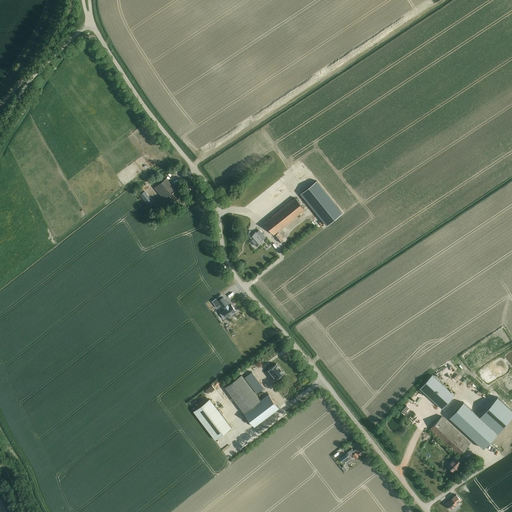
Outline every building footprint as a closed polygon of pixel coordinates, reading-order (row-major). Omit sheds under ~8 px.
[(176,190),(166,178),(154,188),(164,200),(169,196),(174,202),(181,196),(176,190)] [(317,181),(301,194),(326,225),(342,213),(317,181)] [(281,186),(276,193),(278,195),(284,188),(281,186)] [(274,235),(304,210),(295,198),(265,223),(274,235)] [(244,234),(248,239),(250,238),(256,246),(263,241),(262,240),(264,238),(259,232),(257,233),(256,232),(253,235),(249,230),(244,234)] [(280,242),(286,237),(281,230),(274,236),(280,242)] [(227,305),(227,304),(228,303),(223,296),(218,300),(223,308),(225,306),(226,308),(222,311),(227,317),(230,314),(231,316),(234,314),(233,312),(235,310),(231,305),(228,307),(227,305)] [(276,380),(284,374),(276,364),(268,370),(270,372),(268,374),(269,376),(270,376),(271,377),(273,376),(276,380)] [(245,377),(247,381),(257,394),(264,388),(252,372),(245,377)] [(268,394),(260,400),(241,375),(225,387),(244,412),(254,426),(279,408),(268,394)] [(420,388),(442,409),(454,395),(432,375),(420,388)] [(511,417),(511,409),(498,397),(479,417),(463,402),(450,417),(484,448),(511,417)] [(231,427),(210,399),(194,411),(215,440),(231,427)] [(430,428),(459,455),(471,443),(442,416),(430,428)] [(353,456),(356,459),(366,451),(362,445),(354,451),(352,449),(347,453),(349,455),(351,457),(353,456)] [(349,458),(346,454),(339,459),(342,463),(349,458)] [(447,466),(453,471),(458,467),(459,468),(462,464),(455,457),(447,466)] [(456,495),(446,504),(451,510),(457,505),(456,504),(460,501),(461,500),(456,495)]
